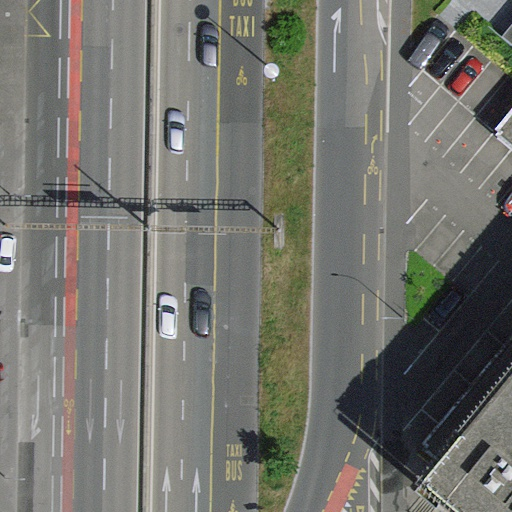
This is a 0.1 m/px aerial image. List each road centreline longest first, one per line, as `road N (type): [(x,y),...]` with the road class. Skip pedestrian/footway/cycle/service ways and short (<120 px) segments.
road 1 (primary): [(203,511),(212,0)]
road 2 (primary): [(112,0),(104,511)]
road 3 (tertiary): [(341,429),(349,0)]
